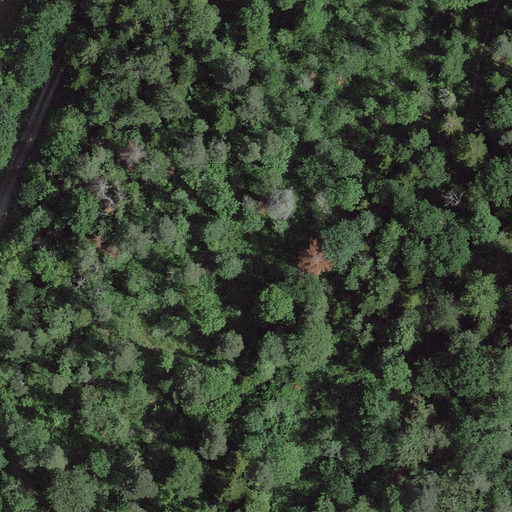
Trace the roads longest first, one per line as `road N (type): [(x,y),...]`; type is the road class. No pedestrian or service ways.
road 1 (track): [(505,0),(464,139),(390,511)]
road 2 (track): [(0,212),(95,0)]
